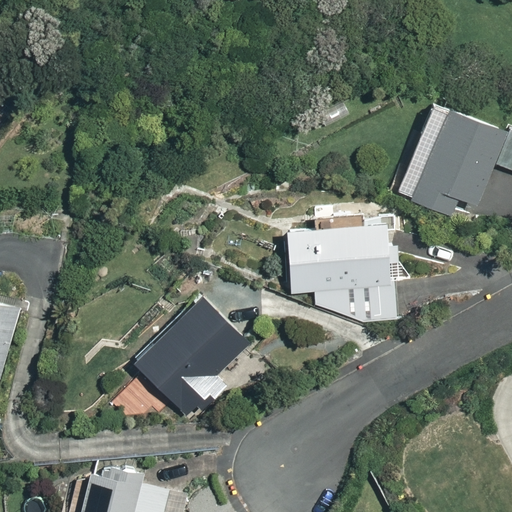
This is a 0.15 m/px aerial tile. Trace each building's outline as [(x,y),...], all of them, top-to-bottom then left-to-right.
[(407,191),(447,206),(454,187),(471,194),(487,155),(511,165),(511,118),(426,84),(408,128),(428,136),(407,191)] [(284,216),(291,284),(314,282),(318,320),(393,312),(381,206),(284,216)] [(248,334),(201,283),(128,350),(188,415),(225,382),(211,368),(248,334)] [(0,373),(22,297),(0,290),(0,373)] [(142,469),(90,455),(73,511),(67,511),(57,509),(56,511),(160,511),(167,488),(139,480),(142,469)]
